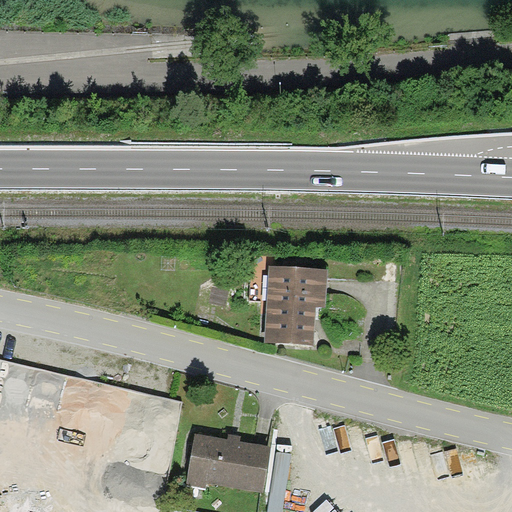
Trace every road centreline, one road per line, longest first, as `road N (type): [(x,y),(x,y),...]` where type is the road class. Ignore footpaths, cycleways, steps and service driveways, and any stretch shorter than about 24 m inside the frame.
road 1 (tertiary): [(511,433),(0,308)]
road 2 (primary): [(511,180),(0,172)]
